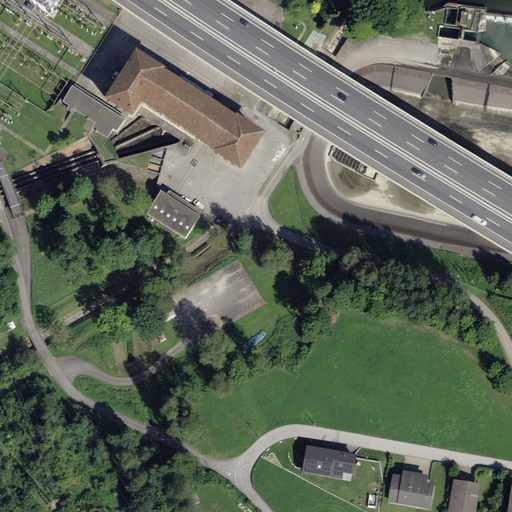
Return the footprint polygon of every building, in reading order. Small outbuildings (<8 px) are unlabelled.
[(239,173),(261,137),(135,58),(105,105),(133,123),(141,111),(163,125),(239,173)] [(124,122),(72,89),(62,104),(68,107),(66,110),(70,113),(72,109),(95,124),(91,130),(107,140),(112,132),(116,134),(124,122)] [(161,193),(147,216),(186,240),(200,217),(161,193)] [(305,449),(301,474),(351,481),(355,455),(305,449)] [(393,481),(389,503),(429,510),(433,488),(424,486),(425,483),(402,479),(402,483),(393,481)] [(472,511),(476,486),(453,483),(448,511),(472,511)]
